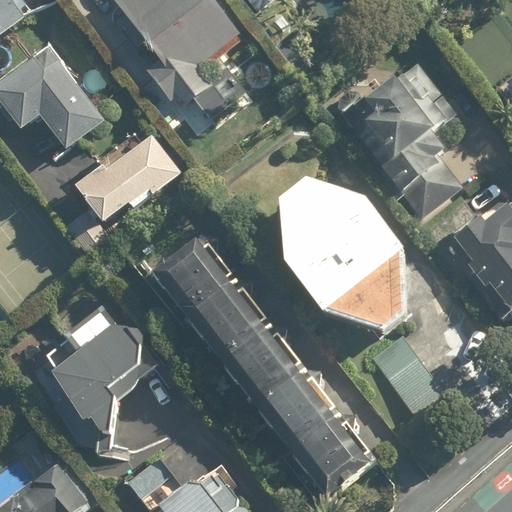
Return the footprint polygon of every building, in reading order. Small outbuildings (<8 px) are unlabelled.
[(0,0),(0,47),(33,22),(25,12),(31,7),(25,0),(0,0)] [(251,43),(217,0),(118,0),(117,1),(128,15),(118,23),(154,69),(165,61),(177,76),(165,85),(189,115),(202,104),(223,130),(257,103),(226,64),(251,43)] [(251,0),(263,15),(282,0),(251,0)] [(52,48),(0,88),(0,106),(1,108),(5,104),(29,134),(45,122),(69,153),(109,121),(52,48)] [(377,75),(339,104),(428,222),(469,191),(445,160),(456,152),(442,135),(461,120),(423,70),(391,94),(377,75)] [(105,173),(80,189),(107,230),(186,177),(154,128),(99,164),(105,173)] [(382,211),(322,188),(291,212),(291,267),(336,324),(391,343),(417,325),(415,264),(382,211)] [(511,196),(449,245),(508,322),(511,319),(511,196)] [(211,241),(159,283),(335,506),(387,465),(211,241)] [(59,382),(74,402),(73,430),(72,431),(72,432),(71,433),(71,434),(71,435),(71,436),(71,437),(71,438),(71,439),(71,440),(71,441),(72,442),(72,443),(73,443),(73,444),(74,445),(75,446),(76,446),(76,447),(77,447),(78,447),(79,448),(80,448),(81,448),(82,448),(83,448),(84,448),(85,447),(87,450),(101,452),(102,457),(117,458),(122,403),(119,399),(148,374),(150,351),(129,326),(124,330),(122,332),(107,315),(53,362),(65,377),(59,382)] [(406,337),(373,361),(431,438),(464,414),(406,337)] [(250,511),(233,490),(241,484),(225,465),(190,493),(164,461),(131,488),(149,511),(250,511)] [(96,511),(65,471),(10,511),(96,511)]
